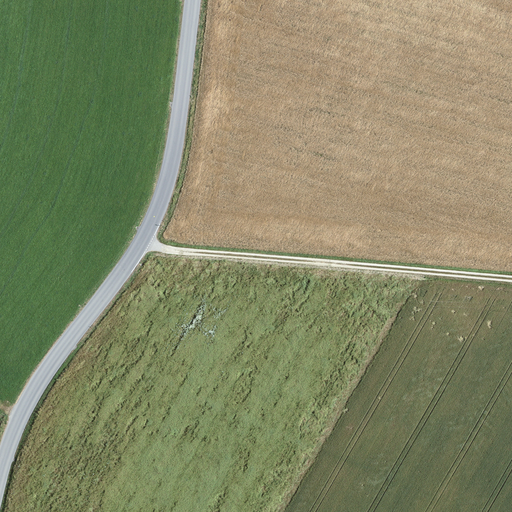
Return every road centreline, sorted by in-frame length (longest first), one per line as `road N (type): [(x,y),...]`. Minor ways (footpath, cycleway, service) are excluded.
road 1 (tertiary): [(192,0),(173,153),(156,212),(27,403),(0,474)]
road 2 (track): [(140,244),(511,277)]
